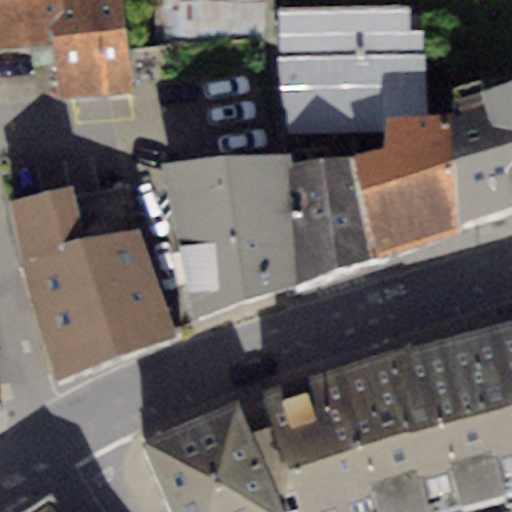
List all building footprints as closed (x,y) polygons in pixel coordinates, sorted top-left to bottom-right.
[(125,0),(0,0),(0,45),(55,41),(60,100),(134,93),(125,0)] [(267,0),(157,0),(154,44),(266,40),(267,0)] [(411,8),(281,9),(286,122),(386,119),(431,118),(424,34),(412,34),(411,8)] [(452,116),(459,223),(511,206),(511,79),(479,89),(484,107),(452,116)] [(459,223),(452,116),(431,118),(386,119),(382,149),(354,155),(374,261),(459,234),(459,223)] [(290,153),(298,284),(374,261),(354,155),(382,149),(386,119),(286,122),(290,153)] [(161,163),(194,318),(298,284),(290,153),(161,163)] [(70,188),(6,200),(59,382),(179,333),(140,228),(84,239),(70,188)] [(511,511),(511,319),(264,390),(278,425),(252,434),(239,399),(139,442),(168,511),(281,511),(277,498),(295,493),(299,511),(511,511)] [(31,511),(54,511),(47,502),(31,511)]
